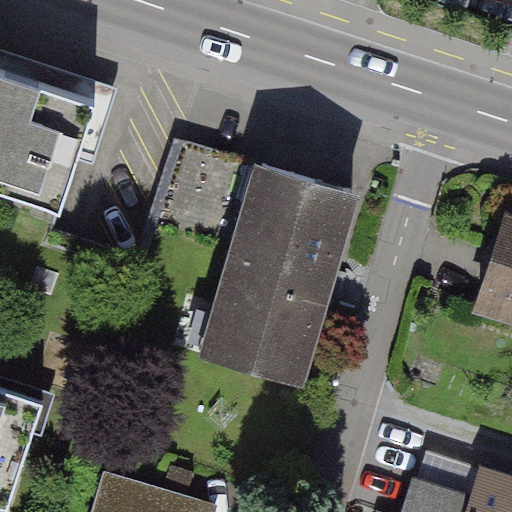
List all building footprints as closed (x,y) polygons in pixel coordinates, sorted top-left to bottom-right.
[(511,24),(511,0),(484,0),(479,12),(511,24)] [(0,164),(81,192),(120,79),(0,37),(0,164)] [(310,384),(359,191),(240,161),(190,354),(310,384)] [(511,219),(507,218),(475,316),(511,328),(511,219)] [(0,393),(0,511),(9,511),(44,408),(0,393)] [(511,511),(511,478),(492,472),(479,511),(511,511)] [(213,511),(117,482),(107,511),(213,511)]
